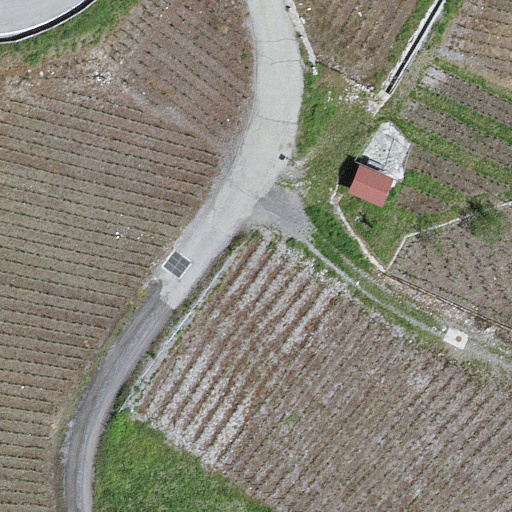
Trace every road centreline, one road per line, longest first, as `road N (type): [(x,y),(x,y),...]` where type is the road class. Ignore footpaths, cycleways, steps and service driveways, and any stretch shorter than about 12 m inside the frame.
road 1 (track): [(253,177),(93,402),(80,511)]
road 2 (track): [(253,177),(346,270),(511,357)]
road 3 (track): [(262,0),(279,92),(253,177)]
